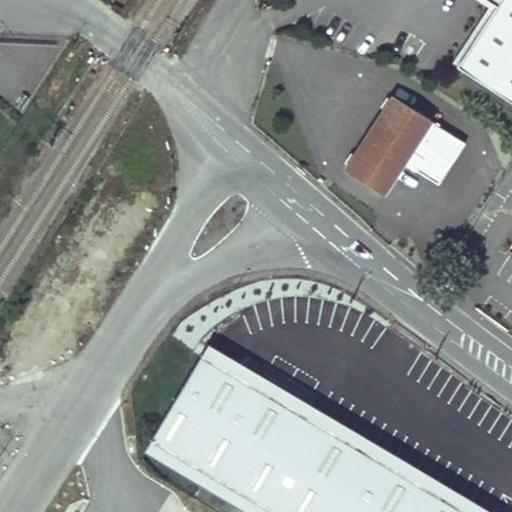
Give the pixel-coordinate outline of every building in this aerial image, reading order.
[(511,0),(489,0),(498,6),(460,67),(511,100),(511,0)] [(429,121),(391,97),(345,167),(384,192),(429,121)] [(105,176),(79,221),(113,240),(139,195),(105,176)] [(100,314),(89,307),(80,322),(91,329),(100,314)] [(498,511),(208,341),(201,354),(469,511),(498,511)] [(469,511),(201,354),(151,437),(278,511),(469,511)] [(278,511),(151,437),(144,450),(249,511),(278,511)]
